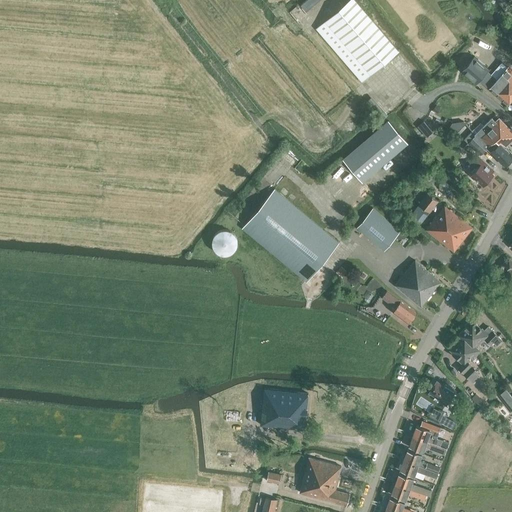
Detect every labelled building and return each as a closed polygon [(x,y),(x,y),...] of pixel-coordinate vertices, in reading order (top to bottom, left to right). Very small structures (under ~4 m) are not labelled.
[(306,0),(299,6),(304,12),(317,0),(306,0)] [(348,0),(316,28),(362,82),(398,50),(355,0),(348,0)] [(347,0),(336,0),(328,8),(332,13),(347,0)] [(511,69),(508,66),(497,78),(488,70),(489,69),(474,56),(461,71),(476,84),(479,80),(507,105),(511,100),(511,69)] [(385,117),(369,98),(365,102),(381,120),(385,117)] [(490,151),(491,150),(504,137),(509,142),(511,139),(511,138),(511,137),(511,136),(511,130),(509,127),(505,131),(492,117),(476,133),(473,130),(466,124),(457,132),(464,139),(480,154),(487,147),(490,151)] [(389,121),(343,159),(362,183),(409,144),(389,121)] [(418,126),(427,137),(433,132),(424,121),(418,126)] [(504,137),(491,150),(504,165),(506,163),(508,164),(511,159),(511,153),(505,146),(509,142),(504,137)] [(471,174),(472,175),(472,176),(475,179),(476,178),(484,185),(494,174),(492,172),(494,170),(479,156),(474,161),(478,165),(471,174)] [(439,186),(440,188),(442,190),(445,190),(448,189),(449,186),(448,183),(446,182),(443,181),(440,183),(439,186)] [(242,228),(307,281),(339,242),(275,189),(242,228)] [(418,204),(429,212),(438,201),(427,193),(418,204)] [(419,205),(412,214),(422,221),(429,212),(419,205)] [(426,229),(454,251),(472,227),(445,206),(426,229)] [(357,226),(384,250),(393,239),(400,231),(373,208),(357,226)] [(216,251),(217,252),(223,255),(228,254),(233,252),(236,248),(238,242),(236,237),(234,233),(230,231),(226,229),(221,230),(217,232),(214,235),(213,239),(212,243),(213,247),(214,249),(215,250),(216,251)] [(497,268),(511,282),(511,260),(509,257),(497,268)] [(395,285),(421,306),(441,281),(415,260),(395,285)] [(341,266),(336,272),(341,276),(346,269),(341,266)] [(382,297),(396,307),(401,301),(387,290),(382,297)] [(401,301),(396,307),(393,311),(408,322),(416,312),(401,301)] [(458,335),(461,338),(468,345),(471,341),(476,346),(484,338),(490,344),(493,341),(496,344),(501,339),(488,326),(483,331),(471,318),(465,325),(466,326),(458,335)] [(468,345),(461,338),(450,349),(463,363),(458,367),(473,382),(478,377),(475,374),(477,371),(467,361),(474,355),(475,356),(481,351),(476,346),(471,341),(468,345)] [(429,391),(440,399),(439,400),(446,405),(456,390),(447,384),(446,386),(436,380),(429,391)] [(265,389),(261,424),(305,429),(308,393),(265,389)] [(457,393),(467,406),(472,402),(462,389),(457,393)] [(247,406),(247,394),(229,394),(229,405),(247,406)] [(502,400),(511,412),(511,398),(509,395),(502,400)] [(430,415),(439,420),(442,421),(447,412),(439,408),(436,412),(435,412),(434,413),(432,411),(430,415)] [(437,439),(439,433),(441,427),(422,420),(420,426),(417,425),(413,436),(440,446),(441,440),(437,439)] [(440,446),(413,436),(409,446),(422,452),(425,444),(433,447),(432,448),(433,450),(444,454),(446,449),(439,446),(440,446)] [(217,451),(237,452),(238,442),(218,441),(217,451)] [(408,449),(404,460),(438,472),(439,467),(427,463),(427,464),(419,461),(422,454),(408,449)] [(301,492),(346,504),(349,493),(335,489),(341,466),(310,458),(301,492)] [(438,472),(404,460),(400,471),(414,476),(416,470),(436,478),(438,472)] [(266,480),(280,483),(282,474),(268,471),(266,480)] [(399,473),(395,483),(430,496),(431,492),(411,484),(413,478),(399,473)] [(430,496),(395,483),(391,494),(405,499),(408,492),(426,499),(427,497),(429,498),(430,496)] [(390,496),(386,507),(399,511),(416,511),(402,507),(404,501),(390,496)] [(264,511),(273,511),(276,502),(267,499),(264,511)]
